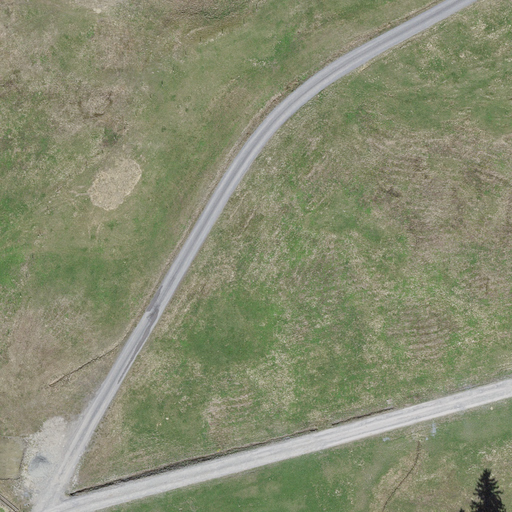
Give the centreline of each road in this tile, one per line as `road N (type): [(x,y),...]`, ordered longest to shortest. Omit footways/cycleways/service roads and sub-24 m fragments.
road 1 (track): [(469,0),(302,103),(45,511)]
road 2 (track): [(69,511),(180,464),(345,415),(511,378)]
